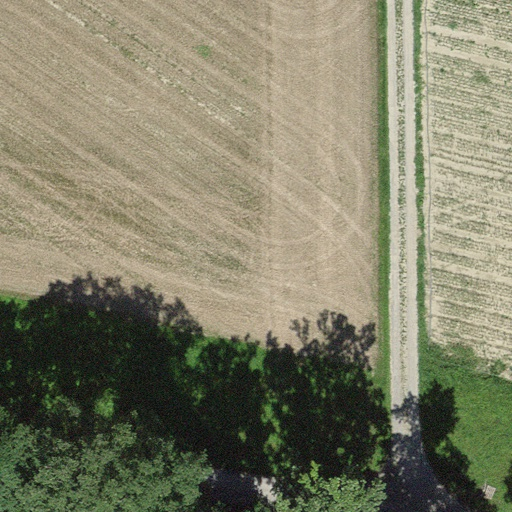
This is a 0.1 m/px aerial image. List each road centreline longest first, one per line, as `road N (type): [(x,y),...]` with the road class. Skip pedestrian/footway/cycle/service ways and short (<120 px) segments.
road 1 (track): [(414,511),(405,0)]
road 2 (track): [(0,452),(405,511)]
